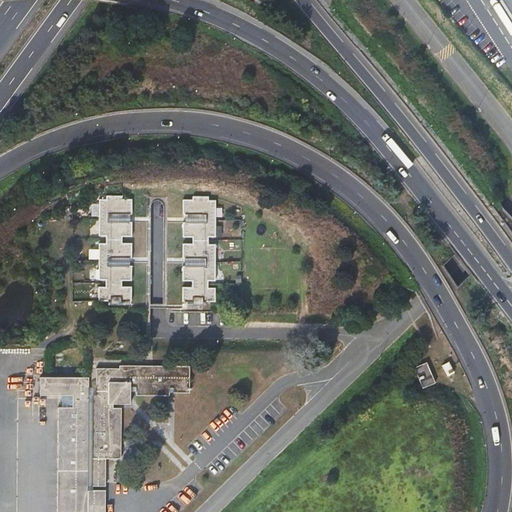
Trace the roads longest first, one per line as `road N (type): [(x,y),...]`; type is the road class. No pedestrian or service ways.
road 1 (motorway): [(0,165),(59,136),(172,120),(244,132),(335,175),(404,242),(473,357),(501,448),(497,511)]
road 2 (motorway): [(511,306),(343,98),(280,48),(174,0)]
road 3 (motorway): [(511,265),(301,0)]
